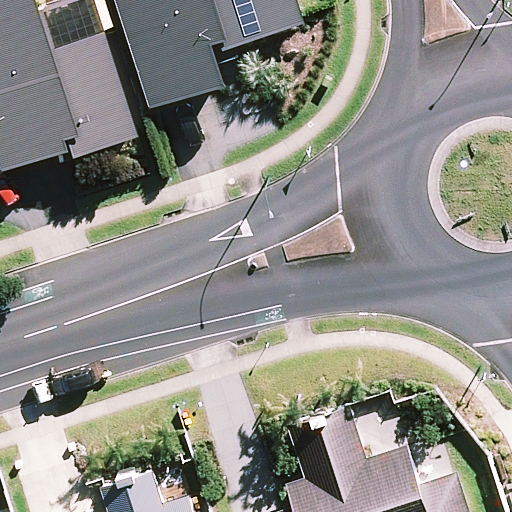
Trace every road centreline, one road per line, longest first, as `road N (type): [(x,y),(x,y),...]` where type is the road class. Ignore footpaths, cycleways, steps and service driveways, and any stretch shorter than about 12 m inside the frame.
road 1 (tertiary): [(0,348),(389,218)]
road 2 (tertiary): [(389,218),(384,187),(402,127),(450,87)]
road 3 (tertiary): [(511,290),(461,289),(430,274),(389,218)]
